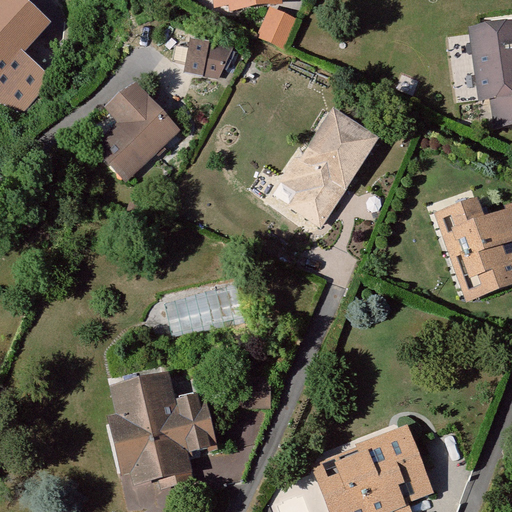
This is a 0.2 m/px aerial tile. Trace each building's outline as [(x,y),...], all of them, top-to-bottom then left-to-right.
[(22,0),(8,0),(0,9),(0,100),(12,112),(43,78),(12,47),(40,18),(22,0)] [(273,9),(272,0),(228,0),(231,14),(273,9)] [(279,54),(291,30),(266,18),(255,43),(279,54)] [(511,41),(510,33),(463,42),(474,107),(489,104),(503,102),(507,122),(506,125),(511,124),(511,41)] [(192,83),(209,86),(219,57),(195,54),(192,83)] [(129,172),(164,141),(137,110),(139,110),(127,97),(101,117),(114,132),(86,158),(106,177),(121,163),(129,172)] [(489,104),(492,124),(507,122),(503,102),(489,104)] [(317,137),(327,122),(322,118),(310,139),(317,137)] [(310,229),(364,145),(327,122),(317,137),(310,139),(294,165),(286,167),(273,187),(291,197),(282,211),(310,229)] [(106,177),(114,186),(129,172),(121,163),(106,177)] [(273,187),(264,200),(282,211),(291,197),(273,187)] [(449,249),(440,253),(447,274),(456,271),(463,291),(471,288),(473,296),(504,285),(496,265),(492,266),(486,249),(505,242),(507,247),(511,244),(511,210),(496,216),(500,231),(473,240),(465,222),(442,231),(449,249)] [(433,234),(440,253),(449,249),(442,231),(433,234)] [(456,271),(447,274),(459,303),(473,296),(471,288),(463,291),(456,271)] [(161,411),(156,382),(109,390),(113,417),(122,466),(124,480),(149,475),(148,468),(172,464),(171,455),(201,450),(190,400),(165,404),(166,410),(161,411)] [(113,417),(103,418),(111,468),(122,466),(113,417)] [(334,507),(336,511),(396,511),(394,508),(391,509),(383,490),(410,477),(396,444),(376,452),(374,447),(353,455),(354,461),(333,470),(336,480),(318,488),(327,510),(334,507)] [(172,464),(148,468),(149,475),(151,484),(175,480),(172,464)] [(313,477),(318,488),(336,480),(333,470),(313,477)] [(391,509),(394,508),(418,497),(410,477),(383,490),(391,509)]
